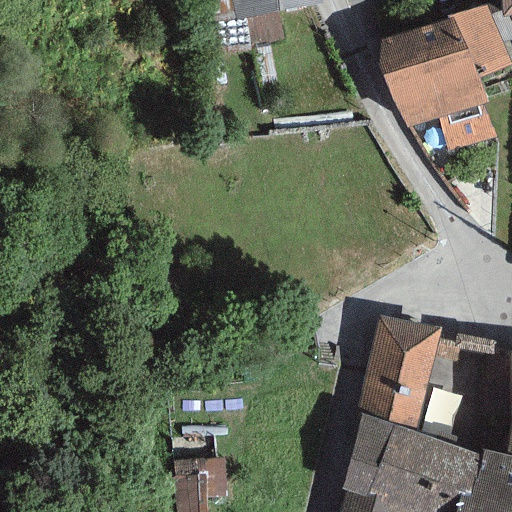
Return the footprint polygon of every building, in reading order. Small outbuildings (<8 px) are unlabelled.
[(318,0),(231,0),(236,20),(245,19),(276,12),(320,4),(318,0)] [(511,15),(511,0),(499,0),(502,17),(511,15)] [(478,76),(511,65),(484,5),(446,17),(447,20),(368,42),(406,128),(438,118),(447,154),(495,138),(482,104),(487,102),(478,76)] [(281,41),(276,12),(245,19),(250,46),(281,41)] [(362,415),(415,434),(441,328),(379,315),(355,414),(362,415)] [(470,495),(480,457),(415,434),(362,415),(341,489),(348,492),(341,511),(456,511),(461,495),(470,495)] [(511,511),(511,456),(509,456),(482,451),(480,457),(470,495),(461,495),(456,511),(511,511)] [(222,459),(171,462),(174,511),(206,511),(206,499),(225,498),(222,459)]
